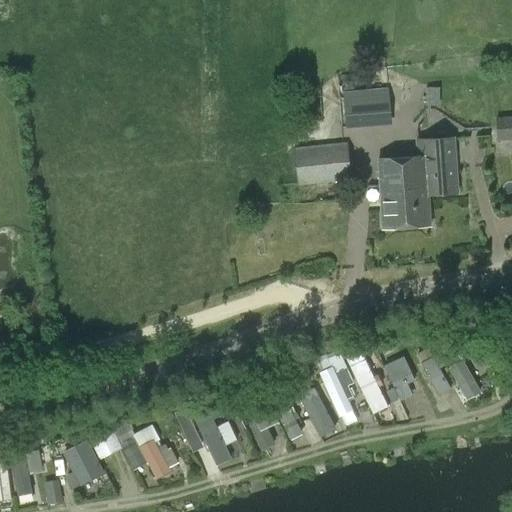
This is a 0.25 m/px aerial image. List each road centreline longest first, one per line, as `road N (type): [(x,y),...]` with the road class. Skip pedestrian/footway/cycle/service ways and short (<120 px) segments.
road 1 (tertiary): [(0,403),(141,373),(362,302),(511,278)]
road 2 (track): [(45,511),(470,416),(511,394)]
